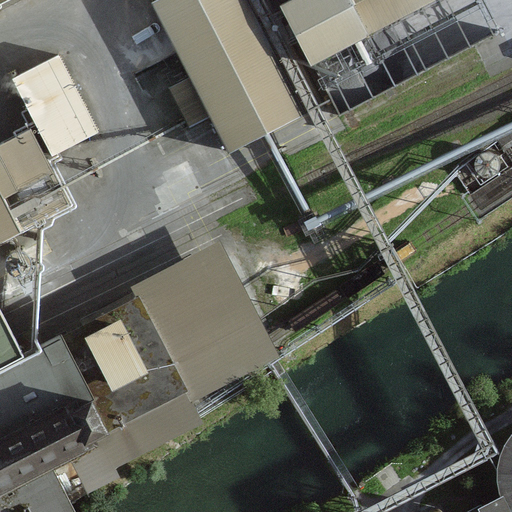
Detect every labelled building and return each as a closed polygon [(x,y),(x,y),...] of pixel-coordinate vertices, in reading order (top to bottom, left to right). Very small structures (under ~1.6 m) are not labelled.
[(243,0),(146,0),(144,1),(225,150),(303,108),(243,0)] [(302,60),(424,0),(280,0),(274,3),(302,60)] [(16,131),(0,139),(0,239),(56,211),(16,131)] [(0,511),(83,511),(86,511),(78,495),(111,478),(108,471),(194,420),(186,405),(262,366),(274,359),(215,244),(109,299),(114,308),(30,351),(0,366),(0,511)] [(0,366),(30,351),(14,321),(0,293),(0,366)]
